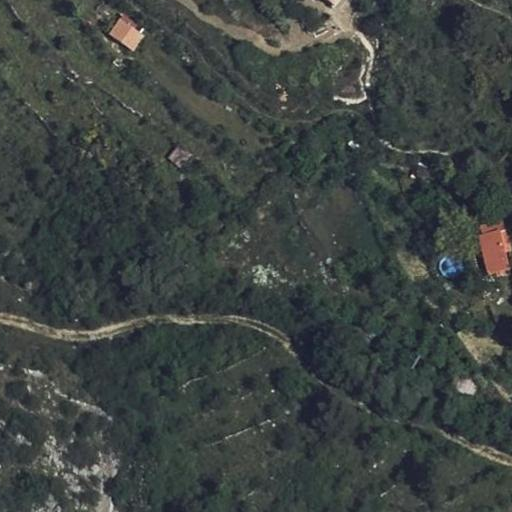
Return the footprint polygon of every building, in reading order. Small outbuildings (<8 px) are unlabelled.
[(319,0),(327,10),(336,0),(319,0)] [(123,52),(135,38),(110,19),(98,32),(123,52)] [(404,190),(428,225),(446,214),(435,196),(440,193),(429,175),(404,190)] [(477,233),(502,227),(500,217),(475,222),(477,233)] [(487,276),(511,269),(511,267),(501,229),(476,236),(487,276)]
